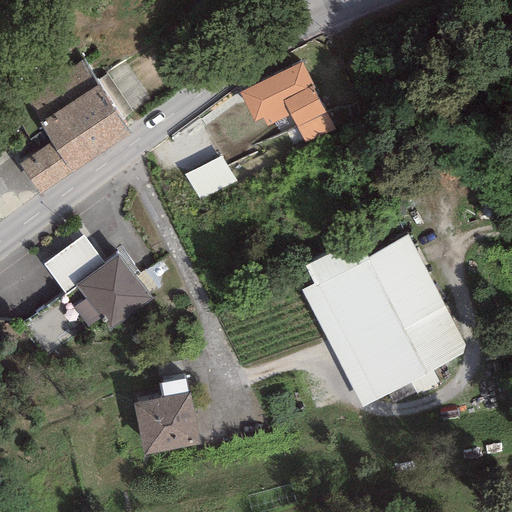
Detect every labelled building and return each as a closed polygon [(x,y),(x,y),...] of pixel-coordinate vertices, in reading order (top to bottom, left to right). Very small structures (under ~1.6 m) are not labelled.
[(81,61),(22,99),(51,142),(18,163),(39,195),(130,135),(81,61)] [(289,114),(304,144),(334,129),(301,63),(240,93),(254,121),(262,117),(266,126),(289,114)] [(223,157),(185,176),(197,201),(236,182),(223,157)] [(42,265),(64,294),(74,286),(104,264),(82,235),(42,265)] [(299,290),(358,407),(467,351),(407,235),(299,290)] [(104,264),(74,286),(84,298),(71,308),(85,327),(100,316),(110,330),(151,299),(117,254),(104,264)] [(189,393),(132,405),(143,457),(200,445),(189,393)]
